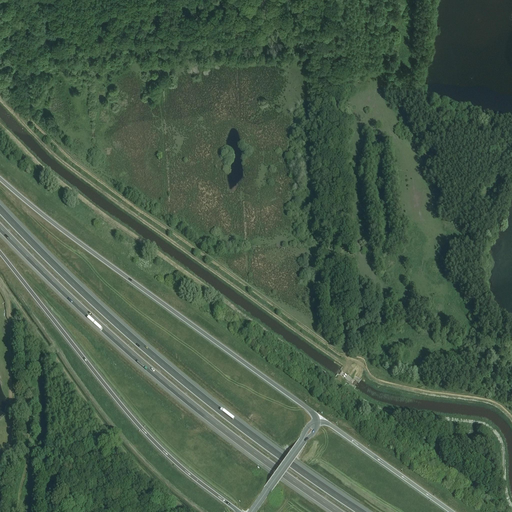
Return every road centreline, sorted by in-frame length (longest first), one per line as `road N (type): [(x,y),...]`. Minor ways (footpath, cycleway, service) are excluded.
road 1 (motorway): [(362,511),(168,367),(0,208)]
road 2 (motorway): [(0,227),(160,378),(338,511)]
road 3 (motorway): [(317,422),(0,178)]
road 4 (motorway): [(0,252),(144,431),(239,511)]
road 5 (motorway): [(451,511),(317,422)]
